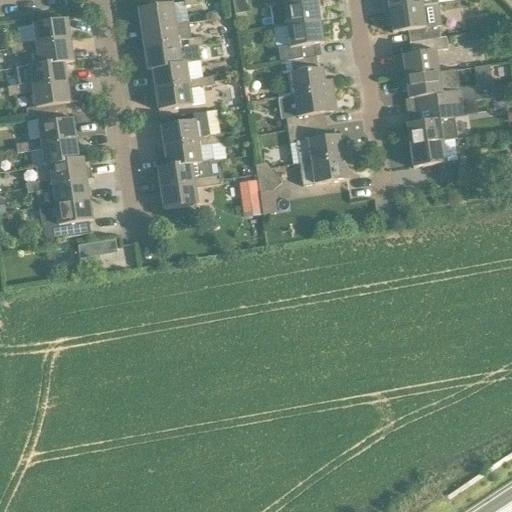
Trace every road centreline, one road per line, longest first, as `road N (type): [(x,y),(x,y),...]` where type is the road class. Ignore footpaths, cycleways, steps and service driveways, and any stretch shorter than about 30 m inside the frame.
road 1 (residential): [(134,221),(107,0)]
road 2 (residential): [(384,190),(358,0)]
